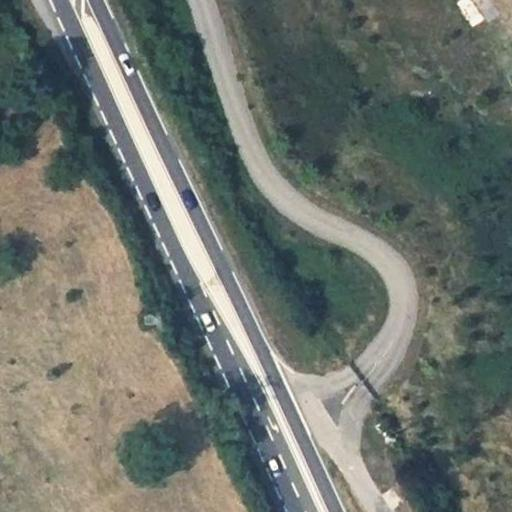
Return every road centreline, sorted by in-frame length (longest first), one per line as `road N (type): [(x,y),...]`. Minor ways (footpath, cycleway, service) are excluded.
road 1 (primary): [(337,511),(95,0)]
road 2 (primary): [(62,0),(295,511)]
